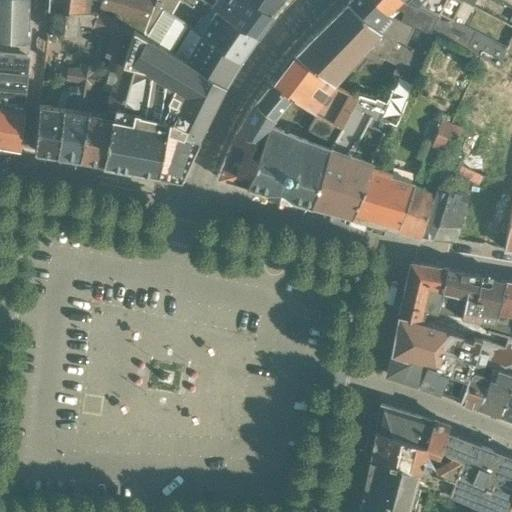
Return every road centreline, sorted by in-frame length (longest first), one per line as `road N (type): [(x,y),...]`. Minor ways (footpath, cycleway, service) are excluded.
road 1 (residential): [(45,311),(27,463),(154,468)]
road 2 (residential): [(310,0),(215,121),(197,207)]
road 3 (residential): [(154,468),(267,473),(288,361)]
road 4 (residential): [(389,249),(197,207)]
road 5 (residential): [(288,361),(299,302),(174,275)]
road 6 (residential): [(174,275),(54,252),(45,311)]
road 7 (residential): [(29,172),(37,0)]
road 8 (residential): [(363,382),(511,444)]
road 9 (residential): [(511,271),(389,249)]
